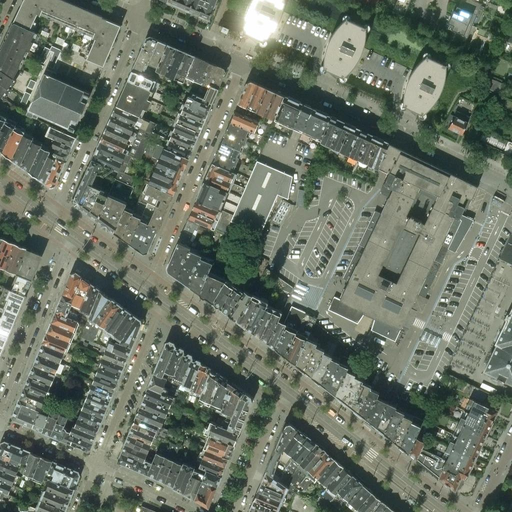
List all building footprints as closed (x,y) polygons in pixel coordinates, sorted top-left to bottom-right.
[(104,66),(120,27),(121,25),(102,17),(103,16),(64,0),(23,0),(13,22),(30,29),(38,14),(40,15),(41,14),(93,36),(92,38),(95,39),(87,59),(104,66)] [(188,11),(193,0),(181,0),(179,6),(184,8),(184,9),(188,11)] [(199,14),(204,0),(193,0),(188,11),(193,13),(195,13),(199,14)] [(209,19),(217,0),(204,0),(199,14),(203,16),(204,18),(206,19),(208,18),(209,19)] [(282,15),(283,12),(284,9),(285,3),(285,1),(285,0),(250,0),(250,2),(248,5),(247,8),(246,11),(245,14),(245,15),(244,19),(244,21),(243,29),(243,33),(263,42),(268,38),(272,33),(273,31),(276,28),(277,26),(278,24),(280,21),(282,17),(282,15)] [(404,16),(410,0),(397,0),(392,11),(404,16)] [(465,0),(464,4),(479,10),(479,9),(481,5),(481,4),(472,0),(465,0)] [(472,26),(479,10),(464,4),(462,9),(457,7),(455,11),(453,10),(450,17),(472,26)] [(465,42),(472,26),(450,17),(448,23),(450,24),(448,28),(453,31),(451,36),(465,42)] [(362,52),(364,48),(364,45),(366,39),(366,38),(366,35),(366,32),(366,31),(366,27),(346,18),(338,27),(334,31),(333,34),(331,36),(330,38),(329,40),(328,43),(327,47),(325,50),(325,53),(325,54),(324,57),(323,65),(324,69),(343,78),(348,73),(352,69),(354,67),(356,64),(357,62),(359,60),(360,58),(361,56),(362,53),(362,52)] [(20,64),(35,32),(30,29),(13,22),(0,49),(0,82),(8,87),(9,86),(14,79),(13,78),(15,74),(20,64)] [(47,39),(49,33),(42,30),(40,36),(47,39)] [(511,42),(511,36),(507,35),(504,33),(502,39),(511,43),(511,42)] [(64,42),(65,40),(58,37),(55,42),(62,45),(64,42)] [(157,69),(167,44),(150,37),(146,38),(137,60),(148,64),(157,69)] [(78,52),(80,47),(73,44),(71,49),(78,52)] [(165,74),(177,48),(167,44),(157,69),(156,70),(165,74)] [(174,78),(186,52),(177,48),(165,74),(174,78)] [(183,82),(184,79),(195,56),(186,52),(174,78),(183,82)] [(201,82),(210,62),(195,56),(184,79),(194,83),(195,80),(201,82)] [(445,82),(445,78),(446,77),(446,71),(446,65),(427,56),(424,58),(422,59),(420,61),(418,64),(414,68),(413,71),(411,74),(409,77),(408,80),(406,83),(406,85),(405,87),(404,90),(404,91),(404,94),(403,98),(403,100),(403,102),(403,105),(423,115),(426,112),(428,110),(431,107),(433,104),(435,102),(437,99),(438,98),(440,94),(441,91),(442,89),(443,87),(444,84),(445,82)] [(143,75),(148,64),(137,60),(132,71),(143,75)] [(218,89),(226,72),(224,68),(210,62),(201,82),(208,85),(218,89)] [(86,102),(89,96),(90,96),(91,93),(85,90),(85,91),(78,88),(78,87),(76,87),(70,85),(70,84),(69,83),(68,84),(60,81),(61,79),(59,79),(59,80),(54,78),(56,74),(46,70),(26,115),(36,119),(38,115),(42,117),(41,118),(43,118),(51,121),(50,122),(52,122),(52,121),(59,124),(59,125),(61,126),(61,125),(68,128),(68,129),(74,131),(76,127),(75,127),(78,121),(79,121),(79,120),(78,120),(86,103),(87,102),(86,102)] [(150,90),(154,80),(143,75),(132,71),(128,80),(150,90)] [(151,100),(148,99),(151,90),(150,90),(128,80),(116,107),(139,117),(143,108),(147,110),(151,100)] [(248,107),(258,83),(251,80),(247,82),(238,103),(248,107)] [(8,87),(0,82),(0,94),(4,98),(11,88),(9,86),(8,87)] [(257,111),(266,87),(258,83),(248,107),(257,111)] [(211,106),(218,89),(208,85),(202,97),(194,94),(192,93),(190,96),(211,106)] [(266,115),(276,91),(266,87),(257,111),(266,115)] [(275,120),(284,95),(276,91),(266,115),(275,120)] [(211,106),(190,96),(188,95),(184,104),(207,114),(211,106)] [(283,123),(294,100),(294,99),(289,96),(287,96),(284,95),(275,120),(283,123)] [(0,130),(6,118),(8,115),(13,104),(4,98),(0,104),(0,130)] [(293,128),(303,104),(301,103),(300,101),(294,99),(294,100),(283,123),(293,128)] [(207,114),(184,104),(182,103),(178,112),(203,123),(207,114)] [(302,132),(312,108),(311,107),(310,106),(306,104),(304,104),(303,104),(293,128),(302,132)] [(258,122),(246,116),(244,115),(246,110),(237,106),(230,122),(250,130),(254,132),(258,122)] [(139,117),(116,107),(112,115),(140,128),(152,134),(156,124),(144,119),(139,117)] [(309,135),(320,111),(320,110),(316,109),(314,109),(312,108),(302,132),(309,135)] [(319,140),(330,116),(329,115),(328,114),(320,110),(320,111),(309,135),(319,140)] [(457,110),(448,127),(450,128),(462,134),(471,117),(457,110)] [(203,123),(178,112),(174,121),(200,132),(203,123)] [(140,128),(112,115),(108,124),(136,137),(148,142),(149,141),(152,134),(140,128)] [(329,146),(340,121),(336,119),(337,118),(332,115),(331,117),(330,116),(319,140),(320,140),(320,141),(329,146)] [(0,149),(2,151),(13,128),(16,122),(13,121),(6,118),(0,130),(0,149)] [(200,132),(174,121),(171,129),(196,140),(200,132)] [(339,150),(350,125),(350,124),(345,122),(345,123),(340,121),(329,146),(339,150)] [(246,141),(250,130),(230,122),(226,132),(246,141)] [(136,137),(108,124),(104,133),(132,146),(144,151),(148,142),(136,137)] [(349,154),(357,136),(360,130),(355,128),(356,126),(350,124),(350,125),(339,150),(349,154)] [(11,158),(23,134),(26,128),(21,126),(19,130),(13,128),(2,151),(11,158)] [(76,136),(72,135),(51,126),(47,135),(55,138),(72,146),(76,136)] [(262,148),(270,129),(266,128),(258,146),(262,148)] [(196,140),(171,129),(167,139),(170,140),(192,150),(196,140)] [(357,158),(365,140),(368,134),(360,130),(357,136),(349,154),(357,158)] [(242,151),(246,141),(226,132),(221,142),(242,151)] [(132,146),(104,133),(100,141),(128,154),(131,156),(140,159),(143,153),(144,151),(132,146)] [(21,165),(33,140),(33,138),(23,134),(11,158),(21,165)] [(367,162),(378,138),(378,137),(373,135),(372,136),(368,134),(365,140),(357,158),(367,162)] [(377,167),(387,143),(383,141),(384,140),(378,137),(378,138),(367,162),(377,167)] [(66,160),(72,146),(55,138),(53,143),(54,146),(57,147),(54,152),(58,154),(57,156),(66,160)] [(30,171),(41,147),(42,144),(33,140),(21,165),(30,171)] [(192,150),(170,140),(166,149),(188,158),(192,150)] [(131,156),(128,154),(100,141),(92,159),(114,169),(119,171),(124,173),(131,156)] [(143,153),(157,159),(155,163),(157,164),(145,192),(160,198),(169,203),(188,158),(166,149),(165,148),(149,141),(148,142),(144,151),(143,153)] [(237,161),(242,151),(221,142),(217,152),(237,161)] [(334,296),(328,309),(357,323),(364,313),(375,319),(371,329),(395,341),(401,328),(414,301),(417,293),(425,297),(448,249),(455,252),(473,220),(464,215),(461,214),(464,208),(464,207),(467,208),(477,186),(475,185),(461,179),(414,156),(399,148),(394,146),(387,143),(377,167),(384,170),(388,172),(388,171),(389,171),(389,172),(381,190),(382,194),(389,197),(385,206),(381,213),(375,210),(342,278),(346,280),(348,276),(351,277),(348,281),(340,299),(334,296)] [(38,177),(49,154),(50,151),(41,147),(30,171),(38,177)] [(53,168),(52,168),(57,156),(58,154),(54,152),(53,156),(49,154),(38,177),(46,183),(53,168)] [(233,171),(237,161),(217,152),(212,162),(233,171)] [(55,185),(66,160),(57,156),(52,168),(53,168),(46,183),(51,186),(55,185)] [(104,176),(114,169),(92,159),(85,175),(95,179),(97,176),(97,175),(98,173),(104,176)] [(260,234),(278,195),(288,199),(288,198),(292,176),(257,161),(230,221),(260,234)] [(238,173),(233,171),(212,162),(208,172),(234,183),(238,173)] [(128,203),(134,187),(131,186),(134,178),(124,173),(119,171),(110,192),(109,195),(98,220),(114,232),(125,206),(127,203),(128,203)] [(234,183),(208,172),(204,181),(229,191),(230,191),(234,183)] [(81,208),(92,184),(93,185),(94,182),(95,179),(85,175),(74,200),(75,204),(81,208)] [(229,191),(204,181),(201,189),(225,200),(229,191)] [(90,214),(101,188),(102,186),(94,182),(93,185),(92,184),(81,208),(90,214)] [(98,220),(109,195),(110,192),(101,188),(90,214),(98,220)] [(296,204),(306,206),(309,190),(299,188),(296,204)] [(225,200),(201,189),(197,199),(221,209),(225,200)] [(130,244),(142,216),(148,203),(156,207),(160,198),(145,192),(142,191),(134,210),(133,212),(122,238),(130,244)] [(158,228),(169,203),(160,198),(156,207),(149,223),(158,228)] [(221,209),(197,199),(193,208),(217,218),(221,209)] [(148,252),(158,228),(149,223),(156,207),(148,203),(142,216),(130,244),(144,253),(148,252)] [(122,238),(133,212),(134,210),(125,206),(114,232),(122,238)] [(219,219),(217,218),(193,208),(189,216),(215,227),(219,219)] [(178,278),(190,248),(191,246),(201,224),(188,219),(167,267),(168,271),(178,278)] [(220,231),(222,232),(219,238),(222,240),(225,233),(226,234),(230,225),(224,222),(220,231)] [(511,232),(499,258),(511,263),(511,232)] [(0,265),(5,267),(14,243),(3,239),(0,247),(0,265)] [(16,272),(26,248),(14,243),(5,267),(16,272)] [(26,296),(43,255),(26,248),(16,272),(11,284),(7,282),(5,287),(26,296)] [(189,286),(201,257),(203,253),(190,248),(178,278),(189,286)] [(200,294),(209,274),(214,262),(201,257),(189,286),(200,294)] [(81,306),(91,283),(75,272),(71,273),(63,293),(73,297),(71,302),(76,303),(81,306)] [(213,303),(226,282),(209,274),(200,294),(213,303)] [(222,310),(234,288),(236,286),(227,280),(226,282),(213,303),(222,310)] [(90,312),(100,290),(91,283),(81,306),(80,308),(90,312)] [(229,315),(243,295),(244,292),(236,286),(234,288),(222,310),(229,315)] [(26,296),(5,287),(1,296),(22,304),(26,296)] [(95,323),(112,299),(100,290),(90,312),(89,315),(81,337),(87,340),(95,323)] [(240,322),(253,296),(245,291),(244,292),(243,295),(229,315),(240,322)] [(75,305),(76,303),(71,302),(73,297),(63,293),(56,310),(68,316),(72,304),(75,305)] [(247,328),(261,298),(254,295),(253,296),(240,322),(247,328)] [(428,299),(419,295),(417,299),(426,304),(428,299)] [(0,305),(19,313),(22,304),(1,296),(0,298),(0,305)] [(254,333),(266,309),(268,305),(269,302),(261,298),(247,328),(254,333)] [(103,329),(120,305),(112,299),(95,323),(103,329)] [(0,315),(15,322),(19,313),(0,305),(0,315)] [(111,335),(129,311),(120,305),(103,329),(111,335)] [(261,338),(274,312),(276,308),(268,305),(266,309),(254,333),(261,338)] [(296,364),(307,339),(315,322),(317,318),(291,306),(283,324),(285,324),(275,348),(296,364)] [(511,307),(509,312),(508,312),(505,318),(506,319),(495,342),(497,342),(484,369),(511,382),(511,307)] [(269,343),(279,321),(283,311),(276,308),(274,312),(261,338),(269,343)] [(78,321),(78,320),(68,316),(56,310),(51,322),(72,330),(74,331),(78,321)] [(121,339),(137,317),(129,311),(111,335),(115,338),(110,342),(114,344),(115,342),(117,341),(120,342),(121,339)] [(0,325),(11,331),(15,322),(0,315),(0,325)] [(129,356),(141,323),(140,319),(137,317),(121,339),(120,342),(117,341),(115,342),(114,344),(110,342),(107,347),(129,356)] [(275,348),(285,324),(283,324),(281,322),(279,321),(269,343),(271,345),(275,348)] [(70,341),(74,331),(72,330),(51,322),(47,332),(70,341)] [(304,370),(315,346),(318,340),(314,337),(315,335),(328,341),(331,335),(323,329),(315,322),(307,339),(296,364),(304,370)] [(0,336),(8,339),(11,331),(0,325),(0,336)] [(65,352),(70,341),(47,332),(42,342),(65,351),(65,352)] [(60,363),(65,351),(42,342),(38,353),(60,363)] [(163,378),(175,348),(174,348),(175,346),(166,342),(161,354),(153,373),(163,378)] [(312,376),(323,352),(324,350),(318,348),(315,346),(304,370),(312,376)] [(129,356),(107,347),(106,349),(105,353),(103,356),(125,364),(129,356)] [(174,376),(184,350),(179,347),(178,348),(176,349),(175,348),(163,378),(172,381),(172,380),(174,376)] [(181,385),(192,360),(191,360),(193,356),(184,350),(174,376),(172,380),(172,381),(181,385)] [(319,382),(332,356),(323,352),(312,376),(319,382)] [(56,373),(60,363),(38,353),(33,364),(56,373)] [(125,364),(103,356),(100,364),(122,373),(125,364)] [(327,388),(340,360),(332,356),(319,382),(327,388)] [(335,394),(346,371),(347,368),(343,365),(345,361),(340,359),(340,360),(327,388),(335,394)] [(190,389),(201,364),(200,361),(197,360),(194,361),(192,360),(181,385),(179,389),(184,390),(185,388),(190,389)] [(199,397),(210,368),(205,366),(205,365),(201,363),(201,364),(190,389),(189,392),(199,397)] [(51,385),(56,373),(33,364),(29,376),(51,385)] [(122,373),(100,364),(97,370),(96,373),(118,382),(122,373)] [(342,400),(354,376),(354,375),(349,372),(352,367),(349,365),(347,368),(346,371),(335,394),(342,400)] [(209,405),(221,376),(216,372),(214,373),(210,371),(211,369),(210,368),(199,397),(196,403),(202,405),(203,403),(209,405)] [(350,406),(361,382),(362,380),(357,377),(359,373),(356,371),(354,375),(354,376),(342,400),(350,406)] [(118,382),(96,373),(93,381),(115,390),(118,382)] [(181,385),(172,381),(163,378),(153,373),(148,388),(165,395),(167,389),(178,393),(179,389),(181,385)] [(47,396),(51,385),(29,376),(24,386),(47,396)] [(220,413),(231,385),(227,383),(227,380),(221,376),(209,405),(216,408),(215,411),(220,413)] [(115,390),(93,381),(89,390),(111,399),(115,390)] [(358,412),(369,388),(370,386),(361,382),(350,406),(358,412)] [(233,412),(243,390),(232,383),(231,385),(220,413),(227,416),(225,420),(229,422),(233,412)] [(482,383),(479,389),(494,396),(497,390),(482,383)] [(42,407),(47,396),(24,386),(20,398),(41,406),(39,411),(41,411),(43,407),(42,407)] [(68,397),(72,388),(67,386),(63,395),(68,397)] [(173,398),(165,395),(148,388),(144,397),(166,406),(169,407),(173,398)] [(367,419),(376,398),(379,392),(369,388),(358,412),(367,419)] [(111,399),(89,390),(85,398),(108,408),(111,399)] [(246,417),(252,400),(251,396),(243,390),(233,412),(246,417)] [(392,439),(403,415),(413,394),(410,392),(406,400),(401,398),(396,407),(395,409),(384,432),(392,439)] [(169,407),(166,406),(144,397),(140,407),(162,416),(165,417),(169,407)] [(39,411),(41,406),(20,398),(16,408),(37,416),(37,414),(41,416),(43,413),(41,411),(39,411)] [(108,408),(85,398),(82,407),(104,417),(108,408)] [(374,424),(385,401),(381,400),(376,398),(367,419),(368,420),(374,424)] [(497,411),(474,400),(470,398),(464,410),(492,423),(497,411)] [(384,432),(395,409),(396,407),(385,401),(374,424),(384,432)] [(60,411),(51,407),(50,410),(48,415),(42,431),(50,435),(60,411)] [(104,417),(82,407),(78,415),(101,425),(104,417)] [(165,417),(162,416),(140,407),(136,416),(160,426),(165,417)] [(32,427),(37,416),(16,408),(12,416),(14,420),(32,427)] [(64,425),(66,420),(68,414),(62,412),(63,409),(61,408),(60,411),(50,435),(58,438),(64,425)] [(492,423),(464,410),(458,422),(486,435),(488,430),(489,431),(491,430),(492,426),(491,423),(492,423)] [(239,433),(246,417),(233,412),(229,422),(225,420),(223,426),(239,433)] [(42,431),(48,415),(43,413),(41,416),(37,414),(37,416),(32,427),(42,431)] [(101,425),(78,415),(75,424),(97,433),(101,425)] [(399,445),(411,421),(412,419),(403,415),(392,439),(399,445)] [(161,426),(160,426),(136,416),(132,426),(154,436),(157,437),(161,426)] [(408,452),(418,431),(423,420),(419,418),(416,424),(411,421),(399,445),(408,452)] [(235,444),(239,433),(223,426),(214,422),(212,429),(207,427),(205,432),(209,434),(235,444)] [(486,435),(458,422),(453,434),(480,446),(486,435)] [(97,433),(75,424),(73,423),(70,430),(70,432),(94,442),(97,433)] [(281,450),(283,449),(297,428),(290,423),(286,424),(276,446),(281,450)] [(94,442),(70,432),(70,430),(67,429),(67,427),(66,426),(64,425),(58,438),(87,450),(91,448),(94,442)] [(154,436),(132,426),(128,435),(150,444),(154,436)] [(291,456),(307,436),(297,428),(283,449),(291,456)] [(422,448),(425,442),(428,436),(418,431),(408,452),(417,460),(422,448)] [(229,457),(235,444),(209,434),(207,438),(210,439),(206,448),(229,457)] [(480,446),(453,434),(447,445),(475,458),(480,446)] [(147,453),(150,444),(128,435),(124,444),(147,453)] [(299,463),(316,444),(307,436),(291,456),(299,463)] [(0,458),(8,462),(15,446),(4,441),(1,443),(0,445),(0,458)] [(165,483),(174,460),(179,446),(171,443),(166,456),(156,479),(165,483)] [(147,453),(124,444),(121,452),(138,460),(143,462),(144,459),(147,453)] [(306,474),(325,452),(325,451),(316,444),(299,463),(297,466),(306,474)] [(475,458),(447,445),(442,457),(469,470),(472,469),(474,465),(473,463),(475,458)] [(25,462),(30,451),(15,446),(8,462),(16,465),(19,466),(21,461),(25,462)] [(270,474),(277,455),(278,456),(281,450),(276,446),(266,471),(270,474)] [(229,457),(206,448),(205,452),(201,451),(199,455),(226,466),(229,457)] [(469,470),(442,457),(422,448),(417,460),(439,478),(454,489),(460,488),(464,478),(465,478),(469,470)] [(31,478),(41,456),(30,451),(25,462),(26,463),(22,474),(31,478)] [(156,479),(166,456),(157,451),(152,462),(147,475),(156,479)] [(135,469),(138,460),(121,452),(118,459),(120,463),(135,469)] [(315,482),(317,479),(334,460),(325,452),(306,474),(315,482)] [(226,466),(199,455),(197,459),(201,460),(199,465),(207,468),(222,474),(226,466)] [(48,471),(52,461),(41,456),(31,478),(41,482),(46,470),(48,471)] [(19,466),(16,465),(8,462),(0,458),(0,469),(15,476),(19,466)] [(147,475),(152,462),(144,459),(143,462),(138,460),(135,469),(147,475)] [(327,487),(344,467),(334,459),(334,460),(317,479),(326,487),(327,487)] [(174,487),(183,464),(174,460),(165,483),(174,487)] [(60,482),(66,466),(52,461),(48,471),(53,474),(51,478),(60,482)] [(184,492),(194,467),(195,466),(184,461),(183,464),(174,487),(184,492)] [(74,488),(79,475),(77,471),(66,466),(60,482),(74,488)] [(194,498),(202,479),(206,472),(194,467),(184,492),(194,498)] [(338,492),(353,475),(344,467),(327,487),(326,487),(321,493),(325,497),(324,498),(329,502),(330,501),(336,495),(338,492)] [(217,485),(222,474),(207,468),(206,472),(202,479),(217,485)] [(15,476),(0,469),(0,479),(11,484),(15,476)] [(286,486),(284,484),(273,476),(270,474),(266,471),(262,481),(284,491),(293,495),(295,492),(294,491),(286,486)] [(340,510),(348,501),(363,484),(353,475),(338,492),(336,495),(330,501),(340,510)] [(74,488),(60,482),(51,478),(50,478),(46,487),(70,498),(74,488)] [(11,484),(0,479),(0,490),(0,491),(7,493),(11,484)] [(209,507),(217,485),(202,479),(194,498),(209,507)] [(282,496),(284,491),(262,481),(258,490),(281,500),(285,501),(287,498),(282,496)] [(358,509),(372,492),(363,484),(348,501),(358,509)] [(65,508),(70,498),(46,487),(42,498),(65,508)] [(281,500),(258,490),(254,499),(277,509),(279,503),(281,500)] [(361,511),(370,511),(380,500),(372,492),(358,509),(361,511)] [(45,511),(37,509),(20,502),(15,500),(15,498),(10,496),(5,506),(16,510),(15,511),(45,511)] [(45,511),(63,511),(65,508),(42,498),(37,509),(45,511)] [(275,511),(277,509),(254,499),(251,508),(261,511),(275,511)] [(382,511),(386,504),(380,500),(370,511),(382,511)]
